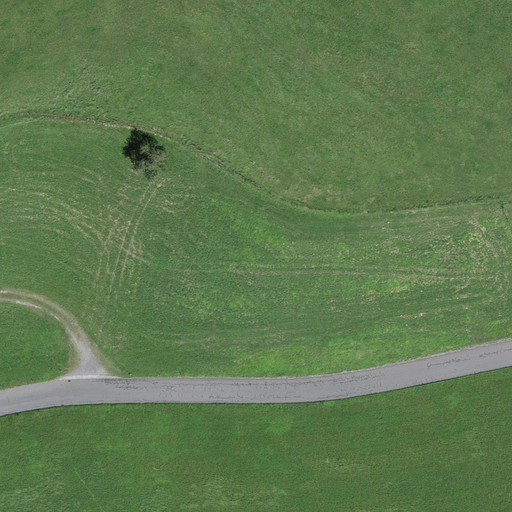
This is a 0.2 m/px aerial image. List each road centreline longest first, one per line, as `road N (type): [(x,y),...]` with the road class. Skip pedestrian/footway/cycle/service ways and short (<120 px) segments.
road 1 (unclassified): [(511,350),(350,383),(88,389),(0,404)]
road 2 (track): [(0,295),(42,303),(62,317),(80,338),(88,389)]
